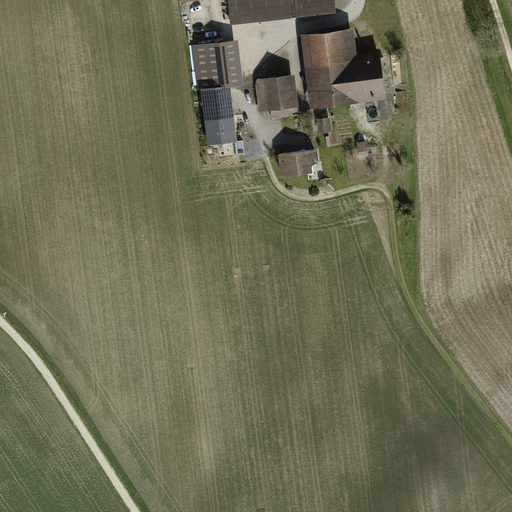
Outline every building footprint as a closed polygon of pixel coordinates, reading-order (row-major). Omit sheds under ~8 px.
[(334,0),(228,0),(231,24),(336,11),(334,0)] [(356,29),(304,34),(312,105),(386,97),(381,53),(359,56),(356,29)] [(240,41),(195,47),(207,142),(239,139),(232,86),(245,84),(240,41)] [(287,75),(258,79),(262,110),(272,109),(273,117),(292,114),(287,75)] [(329,119),(319,121),(321,131),(330,130),(329,119)] [(320,149),(281,154),(284,176),(323,171),(320,149)]
